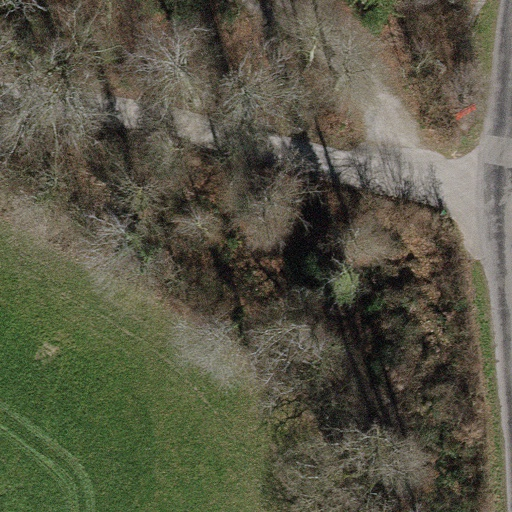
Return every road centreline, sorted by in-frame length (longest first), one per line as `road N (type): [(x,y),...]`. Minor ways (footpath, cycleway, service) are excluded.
road 1 (track): [(503,187),(417,180),(143,119),(0,97)]
road 2 (residential): [(511,26),(503,187),(511,326)]
road 3 (track): [(417,180),(376,85),(287,0)]
